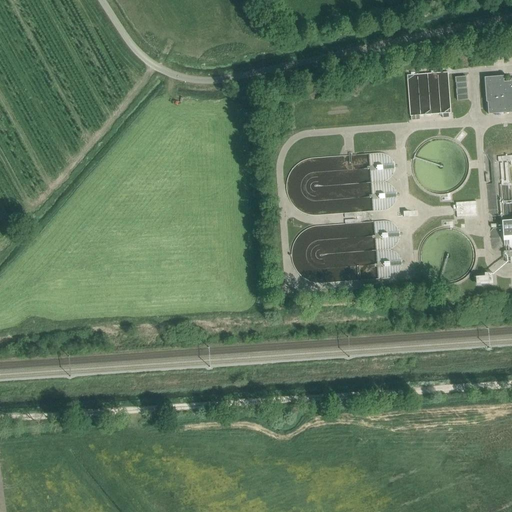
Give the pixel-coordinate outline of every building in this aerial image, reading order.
[(410,114),(451,112),(449,71),(408,74),(410,114)] [(455,77),(457,100),(468,100),(466,76),(455,77)] [(488,114),(488,113),(505,112),(505,113),(511,112),(511,80),(503,81),(503,78),(500,79),(500,76),(485,77),(485,78),(486,78),(486,84),(485,85),(486,85),(487,101),(488,114)] [(511,155),(498,157),(498,162),(510,161),(510,166),(511,165),(511,155)] [(455,202),(456,217),(478,216),(478,201),(455,202)] [(511,219),(501,221),(503,237),(511,235),(511,219)] [(511,250),(503,251),(503,255),(505,255),(505,262),(508,262),(508,264),(511,263),(511,250)] [(475,277),(476,286),(480,286),(480,283),(488,282),(488,272),(484,273),(484,276),(475,277)]
